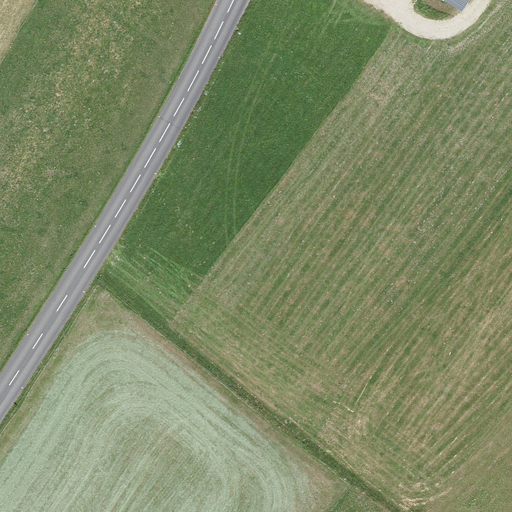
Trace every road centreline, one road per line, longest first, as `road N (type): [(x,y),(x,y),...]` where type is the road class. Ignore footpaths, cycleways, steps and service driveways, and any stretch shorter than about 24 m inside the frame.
road 1 (tertiary): [(233,0),(136,181),(0,399)]
road 2 (track): [(483,0),(454,28),(423,28),(382,0)]
